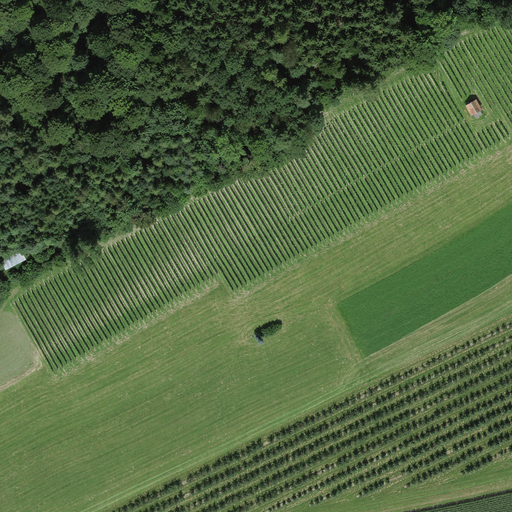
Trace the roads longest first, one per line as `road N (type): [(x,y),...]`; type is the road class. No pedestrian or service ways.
road 1 (track): [(333,297),(265,329),(246,321),(229,298),(220,266),(511,101)]
road 2 (track): [(511,476),(348,511)]
